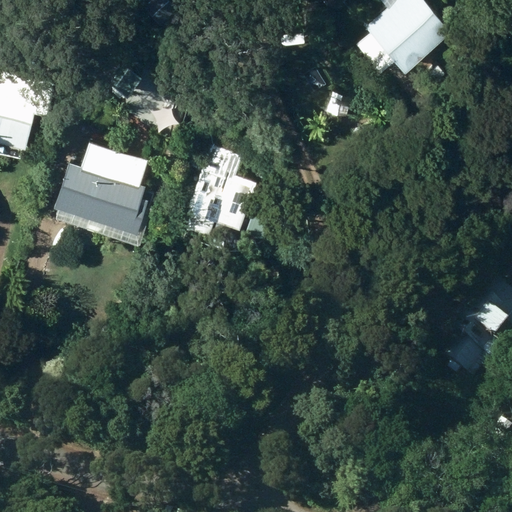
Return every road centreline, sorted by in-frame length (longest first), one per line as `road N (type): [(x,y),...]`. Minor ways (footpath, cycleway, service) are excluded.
road 1 (residential): [(243,505),(316,391),(414,263),(511,183)]
road 2 (residential): [(0,441),(243,505)]
